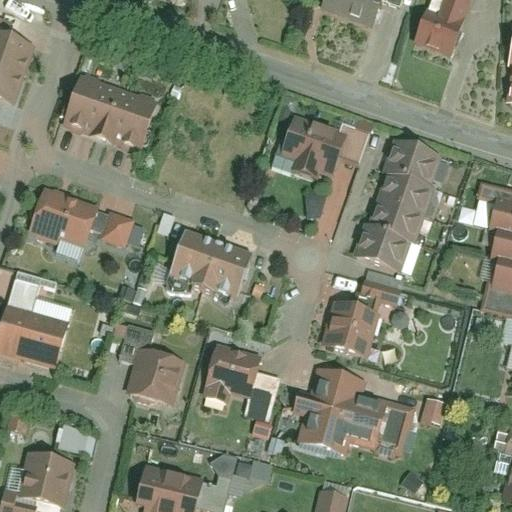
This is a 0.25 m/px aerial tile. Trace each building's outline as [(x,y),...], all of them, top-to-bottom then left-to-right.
[(366,0),(330,0),(362,11),(366,0)] [(475,0),(430,0),(412,50),(452,64),(475,0)] [(35,52),(0,40),(0,109),(15,114),(35,52)] [(162,106),(77,76),(59,129),(144,159),(162,106)] [(343,137),(286,117),(270,166),(326,188),(343,137)] [(443,161),(394,145),(355,264),(404,280),(443,161)] [(97,216),(44,197),(29,241),(82,259),(97,216)] [(498,263),(491,289),(511,294),(511,210),(501,208),(494,234),(500,235),(493,262),(498,263)] [(99,244),(136,256),(145,228),(108,217),(99,244)] [(254,262),(181,238),(165,286),(238,310),(254,262)] [(404,286),(368,275),(360,300),(397,311),(404,286)] [(376,320),(329,308),(317,353),(364,365),(376,320)] [(67,334),(5,312),(0,324),(0,359),(51,377),(67,334)] [(214,345),(198,402),(223,409),(226,398),(246,404),(254,376),(260,358),(214,345)] [(189,366),(138,350),(121,400),(172,417),(189,366)] [(364,387),(315,374),(309,399),(298,396),(292,419),(302,421),(294,447),(348,461),(351,450),(400,463),(413,414),(361,400),(364,387)] [(281,383),(254,376),(242,421),(256,425),(269,428),(281,383)] [(447,408),(426,403),(419,429),(440,436),(447,408)] [(273,429),(256,425),(251,441),(268,446),(273,429)] [(511,459),(511,477),(505,507),(511,508),(511,430),(509,429),(503,457),(511,459)] [(84,457),(86,435),(56,432),(54,454),(84,457)] [(64,511),(77,463),(27,450),(11,511),(64,511)] [(149,465),(136,509),(146,511),(200,511),(209,483),(149,465)] [(322,492),(316,511),(348,511),(352,500),(322,492)]
